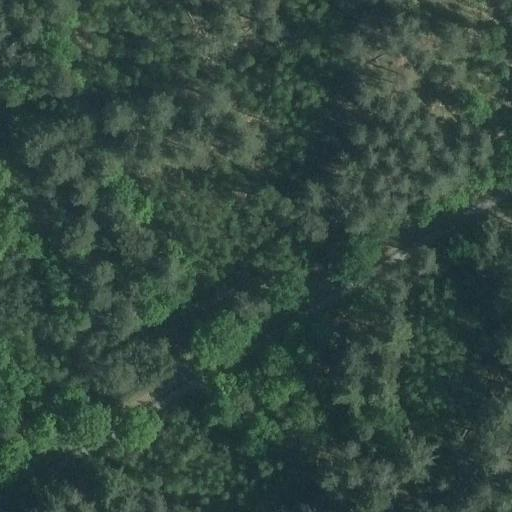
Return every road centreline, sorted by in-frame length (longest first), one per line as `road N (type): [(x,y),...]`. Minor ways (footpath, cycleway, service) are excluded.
road 1 (track): [(0,474),(511,176)]
road 2 (track): [(189,375),(80,0)]
